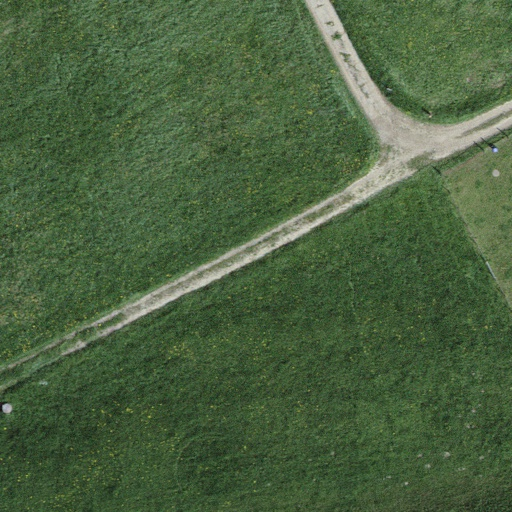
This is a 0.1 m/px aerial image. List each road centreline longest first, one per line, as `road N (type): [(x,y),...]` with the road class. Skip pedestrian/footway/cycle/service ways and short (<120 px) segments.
road 1 (track): [(406,166),(0,382)]
road 2 (track): [(406,166),(316,0)]
